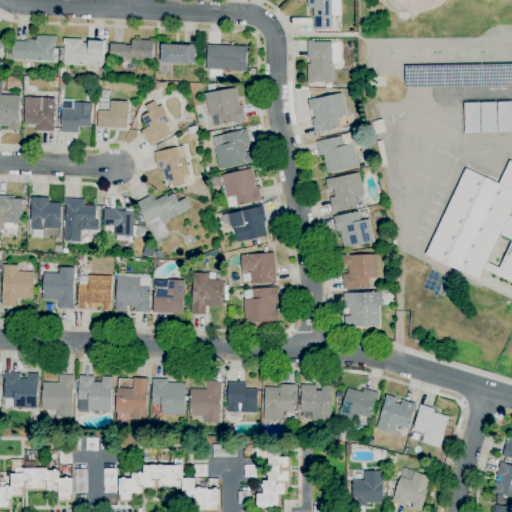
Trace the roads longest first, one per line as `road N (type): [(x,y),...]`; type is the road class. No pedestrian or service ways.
road 1 (residential): [(4,0),(243,13),(269,27),(311,284),(306,353)]
road 2 (residential): [(511,398),(344,353),(0,339)]
road 3 (residential): [(488,391),(459,511)]
